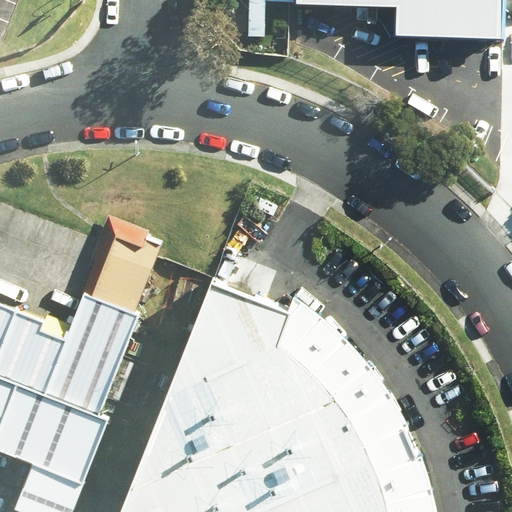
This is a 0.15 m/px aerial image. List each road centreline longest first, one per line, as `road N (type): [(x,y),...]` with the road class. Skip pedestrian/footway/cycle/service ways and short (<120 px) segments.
road 1 (residential): [(131,96),(214,106),(335,150),(436,230),(511,320)]
road 2 (residential): [(0,113),(131,96)]
